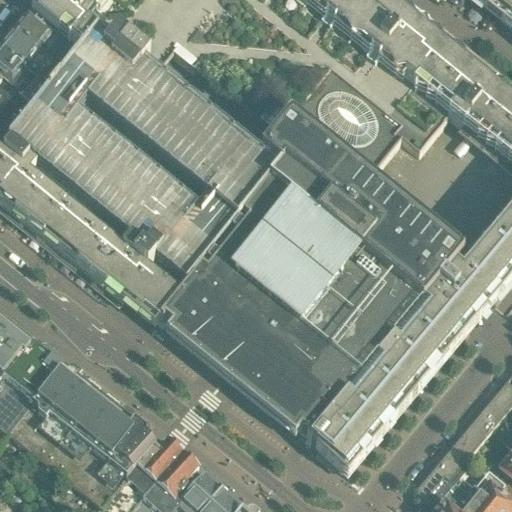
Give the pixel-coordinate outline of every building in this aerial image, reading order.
[(98,37),(110,47),(114,42),(116,41),(119,41),(123,43),(174,84),(168,90),(259,163),(260,163),(289,127),(310,144),(367,190),(401,147),(419,162),(447,127),(446,126),(449,122),(511,172),(511,207),(462,266),(309,450),(310,451),(316,455),(315,457),(346,487),(511,288),(511,104),(415,27),(381,0),(44,0),(31,17),(81,58),(98,37)] [(511,0),(478,0),(511,27),(511,0)] [(78,61),(68,52),(28,19),(14,37),(39,57),(39,56),(65,77),(78,61)] [(50,95),(65,77),(39,56),(39,57),(14,37),(0,53),(25,74),(24,75),(28,78),(38,86),(50,95)] [(76,207),(95,223),(129,250),(122,259),(146,279),(147,277),(179,303),(279,178),(259,163),(168,90),(174,84),(123,43),(119,41),(116,41),(114,42),(110,47),(98,37),(81,58),(78,61),(65,77),(50,95),(35,115),(34,114),(6,150),(76,207)] [(22,86),(28,78),(24,75),(25,74),(0,53),(0,80),(19,97),(25,89),(22,86)] [(0,119),(16,99),(17,98),(0,83),(0,119)] [(35,115),(50,95),(38,86),(24,106),(34,114),(35,115)] [(34,114),(24,106),(16,99),(0,119),(0,208),(155,333),(159,329),(179,303),(147,277),(146,279),(122,259),(129,250),(95,223),(76,207),(6,150),(34,114)] [(457,263),(367,190),(310,144),(289,127),(260,163),(279,178),(179,303),(159,329),(162,331),(164,329),(172,335),(172,336),(187,348),(186,350),(189,352),(190,350),(219,374),(217,375),(220,377),(221,376),(250,399),(248,400),(251,402),(252,401),(281,424),(279,425),(282,427),(283,426),(299,439),(300,438),(308,444),(306,447),(309,450),(462,266),(458,263),(457,263)] [(22,366),(33,352),(0,325),(0,387),(19,364),(22,366)] [(0,449),(7,442),(62,375),(33,352),(22,366),(19,364),(0,387),(0,449)] [(145,441),(131,429),(62,375),(7,442),(92,511),(102,511),(139,471),(144,466),(155,453),(145,445),(145,441)] [(420,511),(445,483),(454,490),(456,489),(469,474),(464,469),(504,421),(510,414),(511,411),(511,392),(507,388),(508,387),(507,386),(416,495),(417,511),(420,511)] [(511,429),(508,431),(510,436),(501,446),(511,454),(511,459),(500,473),(511,483),(511,429)] [(137,511),(182,462),(167,448),(166,449),(162,446),(155,453),(144,466),(139,471),(102,511),(137,511)] [(137,511),(172,511),(175,509),(198,483),(195,480),(198,476),(182,462),(137,511)] [(235,511),(204,483),(201,486),(198,483),(175,509),(172,511),(235,511)] [(446,511),(440,507),(454,490),(445,483),(420,511),(446,511)] [(456,489),(454,490),(440,507),(446,511),(480,511),(467,501),(468,499),(456,489)] [(467,501),(480,511),(511,511),(511,509),(488,490),(475,505),(468,499),(467,501)]
